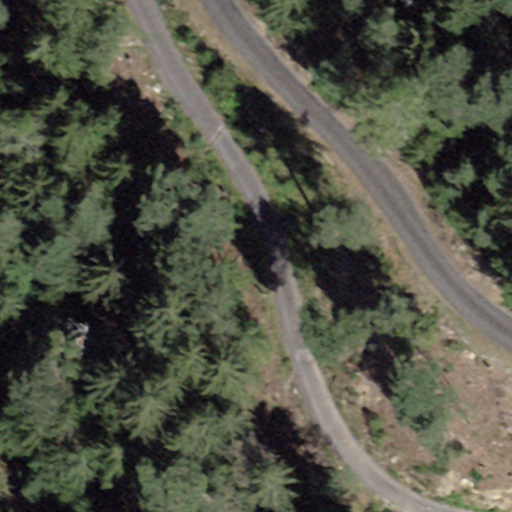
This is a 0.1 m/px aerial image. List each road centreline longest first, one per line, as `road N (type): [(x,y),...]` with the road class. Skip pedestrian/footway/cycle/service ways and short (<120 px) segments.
road 1 (unclassified): [(143,0),(163,50),(275,236),(296,356),(330,431),(361,471),(421,511)]
road 2 (unclassified): [(511,342),(453,295),(398,214),(215,0)]
